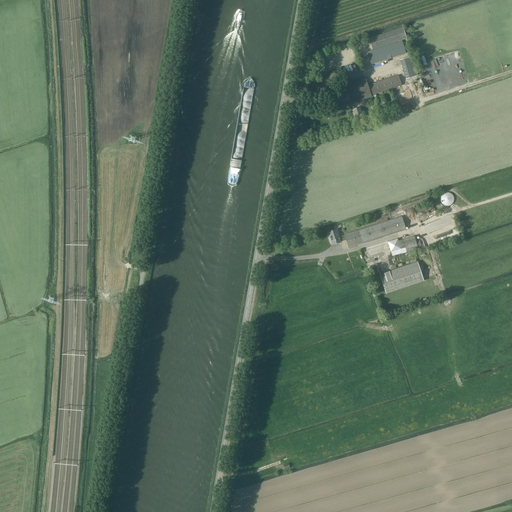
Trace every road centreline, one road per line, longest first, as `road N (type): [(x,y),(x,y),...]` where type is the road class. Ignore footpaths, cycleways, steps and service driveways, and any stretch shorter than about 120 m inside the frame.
road 1 (tertiary): [(212,511),(300,0)]
road 2 (unclassified): [(101,511),(189,0)]
road 3 (track): [(42,511),(59,243),(50,0)]
road 4 (track): [(511,70),(416,100),(397,63),(344,79),(333,97),(283,98)]
road 5 (track): [(511,194),(347,251),(256,256)]
